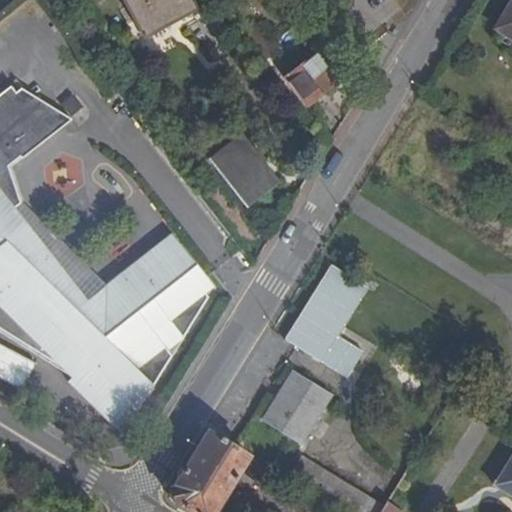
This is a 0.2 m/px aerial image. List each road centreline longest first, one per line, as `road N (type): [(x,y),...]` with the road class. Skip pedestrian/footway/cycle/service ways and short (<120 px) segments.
road 1 (residential): [(134,508),(450,0)]
road 2 (unknown): [(272,287),(89,80),(46,65),(0,68)]
road 3 (residential): [(134,508),(0,424)]
